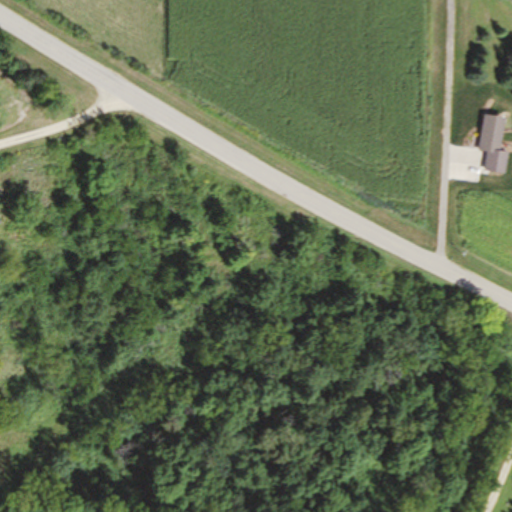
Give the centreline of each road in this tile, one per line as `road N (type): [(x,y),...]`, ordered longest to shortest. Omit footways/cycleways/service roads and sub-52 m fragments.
road 1 (secondary): [(511,301),(113,90),(0,18)]
road 2 (residential): [(428,261),(413,42),(438,0)]
road 3 (residential): [(0,154),(91,116),(113,90)]
